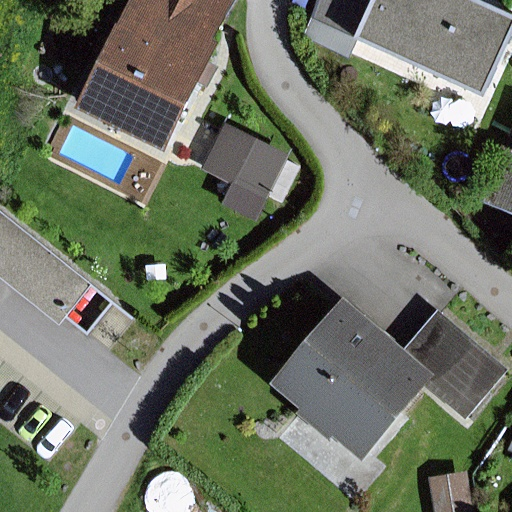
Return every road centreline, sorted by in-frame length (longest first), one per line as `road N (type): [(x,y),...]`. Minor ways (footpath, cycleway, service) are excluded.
road 1 (residential): [(388,186),(196,344),(90,511)]
road 2 (residential): [(277,0),(295,74),(388,186)]
road 3 (residential): [(388,186),(511,292)]
